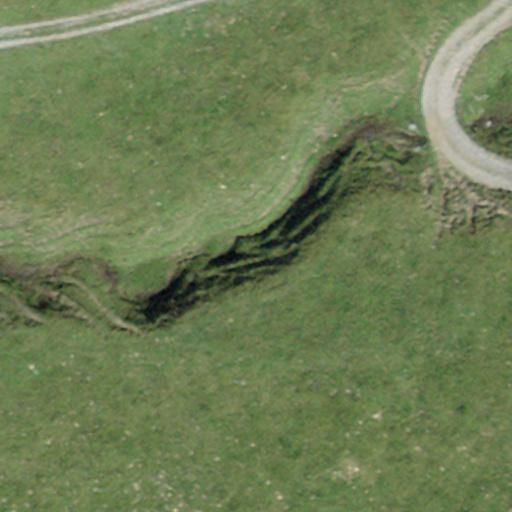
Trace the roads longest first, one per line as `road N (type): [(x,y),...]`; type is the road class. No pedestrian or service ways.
road 1 (track): [(507,0),(441,65),(435,119),(455,159),(511,178)]
road 2 (track): [(0,36),(162,0)]
